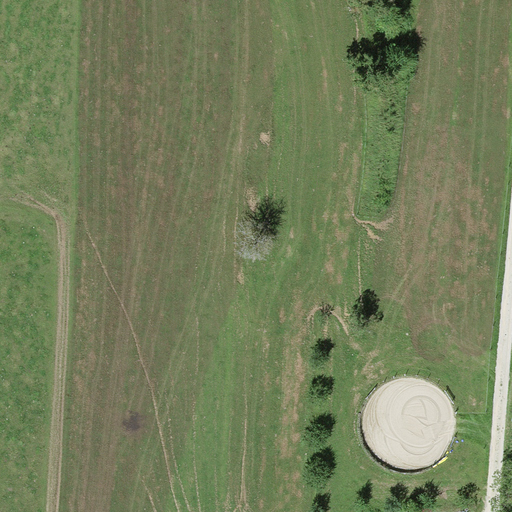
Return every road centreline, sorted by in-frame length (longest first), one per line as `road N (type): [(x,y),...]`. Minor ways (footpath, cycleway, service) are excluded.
road 1 (track): [(0,212),(42,226),(54,262),(47,511)]
road 2 (track): [(511,225),(489,511)]
